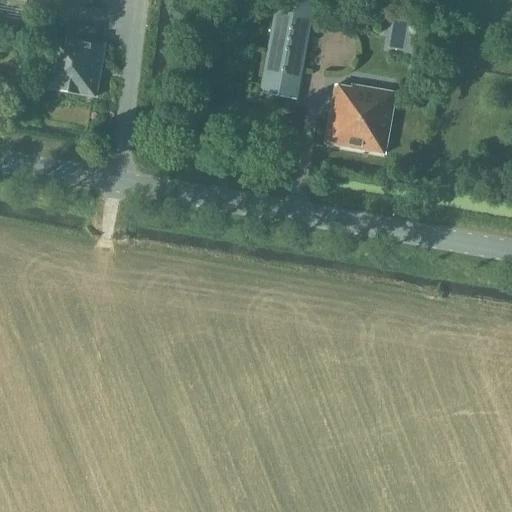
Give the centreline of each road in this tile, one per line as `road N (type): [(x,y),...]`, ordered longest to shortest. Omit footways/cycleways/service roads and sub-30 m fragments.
road 1 (unclassified): [(511,253),(0,163)]
road 2 (track): [(137,0),(115,183)]
